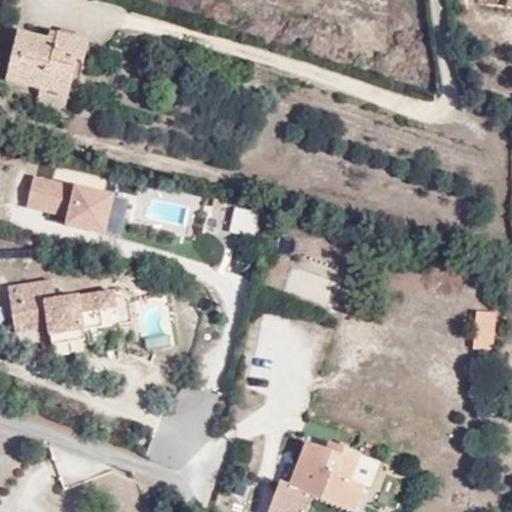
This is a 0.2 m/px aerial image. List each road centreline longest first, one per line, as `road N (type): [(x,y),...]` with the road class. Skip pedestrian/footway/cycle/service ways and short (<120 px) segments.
road 1 (residential): [(186,511),(187,497),(160,472),(0,411)]
road 2 (unknown): [(187,497),(240,433),(293,425)]
